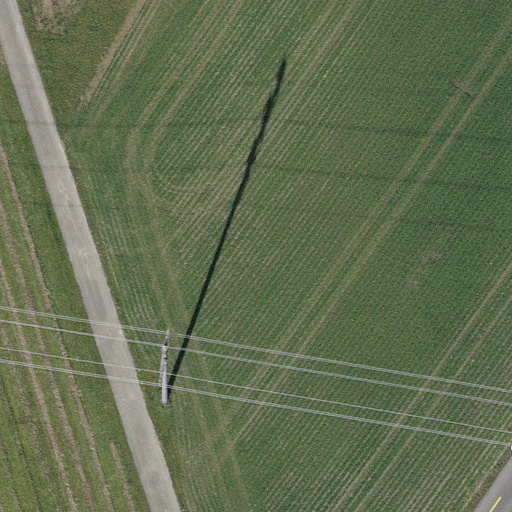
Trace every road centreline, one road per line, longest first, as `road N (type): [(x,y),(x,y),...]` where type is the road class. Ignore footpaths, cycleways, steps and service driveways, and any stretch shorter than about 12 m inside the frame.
road 1 (track): [(0,13),(162,511)]
road 2 (track): [(53,184),(148,0)]
